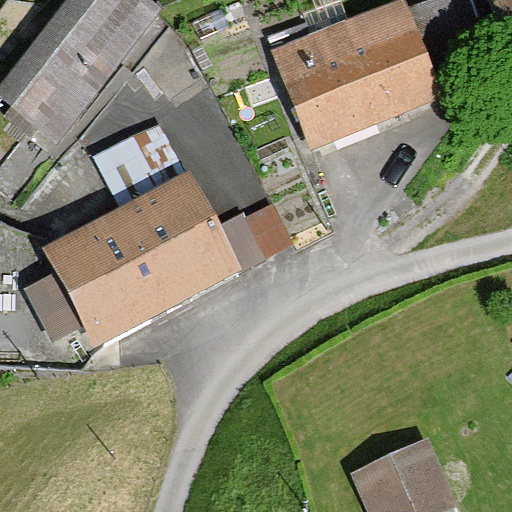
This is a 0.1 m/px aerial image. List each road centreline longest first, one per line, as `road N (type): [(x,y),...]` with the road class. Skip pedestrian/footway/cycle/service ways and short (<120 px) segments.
road 1 (track): [(511,239),(360,279),(450,198),(511,116)]
road 2 (unclassified): [(360,279),(237,363),(207,407),(166,511)]
